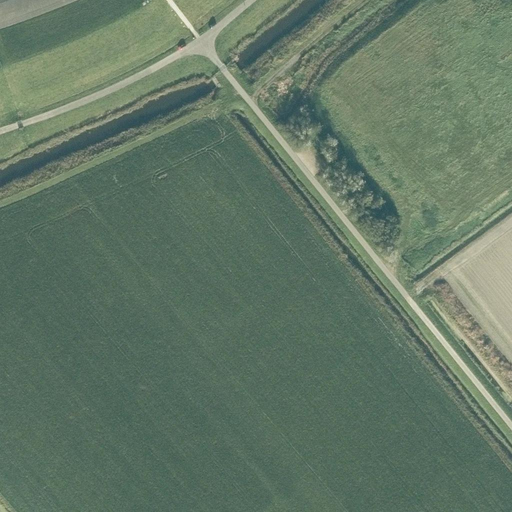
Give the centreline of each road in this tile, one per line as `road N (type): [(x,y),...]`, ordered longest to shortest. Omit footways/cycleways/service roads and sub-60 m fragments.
road 1 (unclassified): [(511,427),(200,41)]
road 2 (unclassified): [(0,131),(141,76),(200,41)]
road 3 (track): [(365,0),(249,102)]
road 4 (track): [(391,278),(421,159)]
